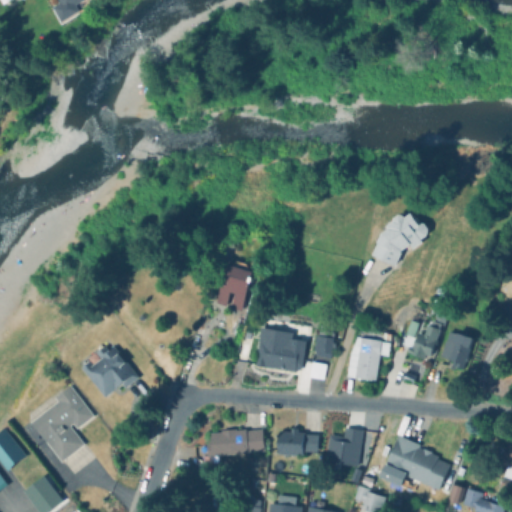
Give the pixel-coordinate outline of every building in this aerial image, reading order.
[(59,22),(80,12),(75,2),(78,0),(57,0),(58,2),(51,6),(59,22)] [(407,212),(410,216),(412,216),(413,218),(413,220),(413,221),(414,220),(421,222),(424,227),(422,233),(417,237),(419,241),(405,250),(402,247),(398,249),(392,264),(369,254),(375,241),(374,241),(377,232),(385,227),(383,223),(389,219),(390,216),(395,213),(399,214),(400,216),(407,212)] [(511,282),(503,279),(510,258),(511,258),(511,282)] [(242,263),(245,268),(249,270),(238,309),(228,306),(231,294),(226,292),(222,306),(211,303),(223,263),(229,265),(230,263),(234,261),(242,263)] [(443,317),(440,325),(438,324),(436,328),(437,328),(433,339),(435,339),(432,344),(431,344),(426,356),(422,354),(420,358),(403,351),(405,344),(409,346),(415,331),(420,334),(427,318),(431,320),(434,313),(443,317)] [(417,322),(411,337),(403,333),(409,319),(417,322)] [(292,332),(291,337),(303,338),(299,366),(297,365),(297,368),(293,367),(292,371),(261,366),(260,369),(254,368),(255,363),(252,363),(258,330),(258,326),(292,332)] [(331,331),(329,342),(333,342),(331,352),(328,352),(327,357),(311,354),(312,350),(310,349),(312,333),(315,334),(317,328),(331,331)] [(388,333),(385,355),(376,354),(372,379),(343,375),(344,371),(346,352),(353,335),(355,335),(358,328),(359,328),(388,333)] [(462,330),(461,335),(468,337),(465,346),(467,347),(464,355),(465,355),(464,361),(462,360),(460,368),(451,365),(453,360),(437,355),(445,330),(452,333),(453,331),(455,332),(457,328),(462,330)] [(110,343),(135,377),(121,387),(118,383),(100,396),(78,366),(86,360),(89,364),(97,357),(93,351),(101,345),(103,348),(110,343)] [(323,363),(320,378),(306,376),(309,361),(323,363)] [(66,384),(90,415),(73,427),(69,422),(66,425),(81,443),(58,461),(26,419),(27,411),(57,388),(61,388),(66,384)] [(342,439),(344,426),(362,429),(356,465),(331,461),(334,438),(342,439)] [(295,427),(295,430),(301,431),(300,433),(315,434),(314,451),(299,450),(299,454),(272,453),(273,429),(287,430),(287,427),(295,427)] [(233,428),(233,429),(242,428),(243,429),(258,428),(260,450),(214,454),(215,461),(199,462),(198,455),(201,455),(200,445),(203,444),(202,442),(206,442),(206,432),(217,431),(217,429),(233,428)] [(0,488),(6,484),(0,476),(0,463),(6,471),(24,457),(2,429),(0,430),(0,488)] [(415,447),(420,449),(420,448),(428,451),(427,452),(434,456),(433,458),(446,463),(435,488),(382,465),(395,434),(417,443),(415,447)] [(504,440),(511,443),(511,483),(511,486),(497,480),(498,477),(482,470),(493,446),(500,450),(504,440)] [(370,478),(367,486),(357,483),(360,474),(370,478)] [(461,487),(457,501),(444,498),(449,483),(461,487)] [(360,511),(362,509),(357,508),(360,500),(350,497),(355,484),(366,488),(366,491),(382,496),(376,511),(360,511)] [(502,511),(476,511),(471,510),(472,507),(458,503),(464,487),(479,492),(477,498),(501,506),(499,511),(502,511)] [(257,499),(256,506),(258,507),(257,511),(237,511),(239,504),(241,504),(242,496),(257,499)] [(398,498),(394,510),(386,507),(391,496),(398,498)] [(298,506),(297,511),(264,511),(266,502),(298,506)]
